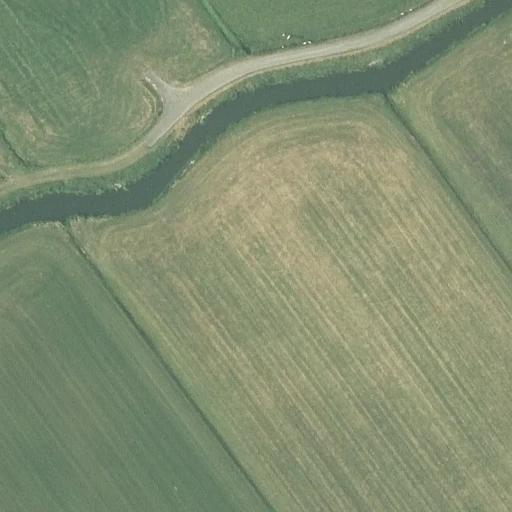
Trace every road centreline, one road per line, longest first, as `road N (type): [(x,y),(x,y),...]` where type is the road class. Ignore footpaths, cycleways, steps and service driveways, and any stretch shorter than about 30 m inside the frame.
road 1 (unclassified): [(147,143),(187,100),(230,73),(367,40),(450,0)]
road 2 (track): [(0,194),(114,163),(147,143)]
